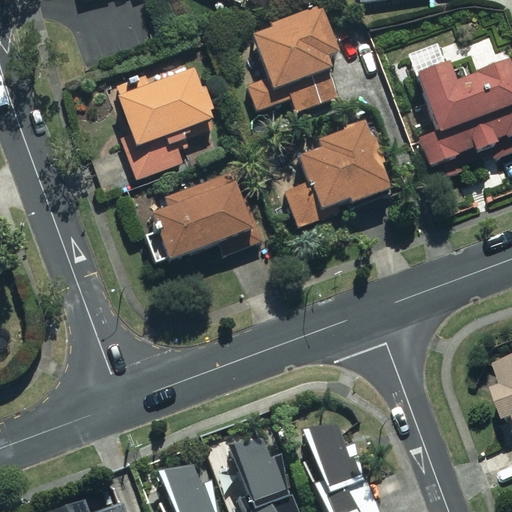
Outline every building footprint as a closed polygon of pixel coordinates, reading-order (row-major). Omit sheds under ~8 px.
[(248,87),(257,115),(290,105),(295,119),(342,104),(329,62),(340,58),(325,11),(250,35),(265,82),(248,87)] [(416,142),(429,175),(511,142),(511,69),(511,66),(457,87),(450,68),(415,81),(436,134),(416,142)] [(107,91),(109,98),(139,183),(188,166),(179,138),(215,125),(196,70),(152,85),(149,76),(107,91)] [(272,159),(298,231),(397,195),(371,123),(272,159)] [(145,205),(168,268),(253,237),(229,174),(145,205)] [(511,357),(496,363),(505,389),(498,391),(511,430),(511,357)] [(377,511),(334,418),(296,435),(309,463),(302,466),(322,511),(377,511)] [(268,462),(259,437),(228,448),(247,499),(240,502),(243,511),(296,511),(276,459),(268,462)] [(210,511),(188,460),(151,476),(167,511),(210,511)] [(82,511),(80,505),(59,511),(124,511),(121,501),(91,511),(82,511)]
